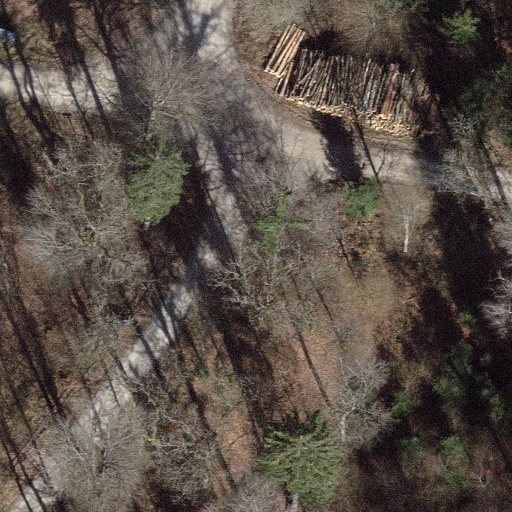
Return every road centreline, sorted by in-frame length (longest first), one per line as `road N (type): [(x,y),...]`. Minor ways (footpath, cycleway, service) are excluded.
road 1 (track): [(16,511),(237,216),(262,143)]
road 2 (track): [(511,193),(352,171),(163,112)]
road 3 (track): [(163,112),(0,68)]
road 4 (track): [(163,112),(230,0)]
